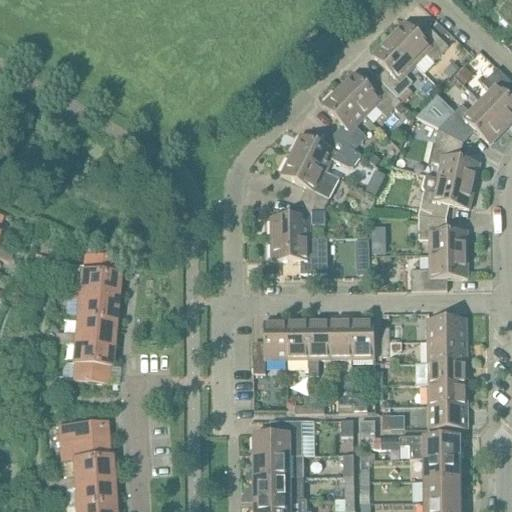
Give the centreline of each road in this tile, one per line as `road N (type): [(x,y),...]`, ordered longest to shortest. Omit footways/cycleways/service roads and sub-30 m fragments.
road 1 (residential): [(401,0),(247,151),(236,173),(230,305)]
road 2 (residential): [(230,305),(511,302)]
road 3 (residential): [(143,511),(140,391)]
